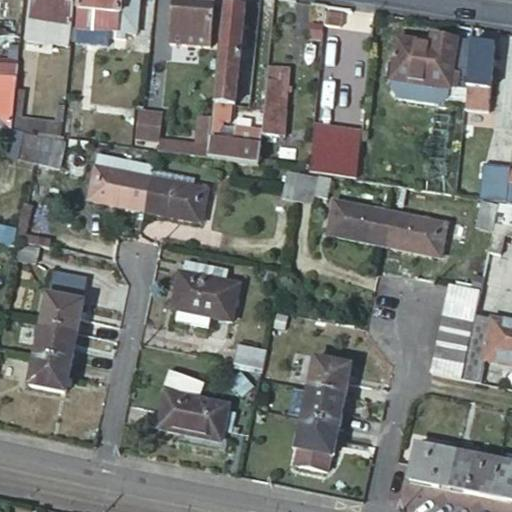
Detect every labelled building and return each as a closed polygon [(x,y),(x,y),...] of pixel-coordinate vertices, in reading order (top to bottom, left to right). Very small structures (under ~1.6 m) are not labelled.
[(0,0),(0,32),(14,35),(20,0),(0,0)] [(70,44),(75,23),(77,0),(34,0),(28,37),(70,44)] [(82,0),(80,28),(96,29),(96,26),(139,32),(143,0),(82,0)] [(184,0),(176,0),(172,36),(172,42),(212,46),(215,24),(218,5),(184,1),(184,0)] [(219,68),(215,100),(222,100),(235,102),(247,5),(232,2),(232,0),(227,0),(221,47),(219,68)] [(345,12),(328,10),(327,21),(344,23),(345,12)] [(451,97),(469,101),(470,84),(474,41),(435,34),(434,42),(400,37),(394,78),(453,87),(451,97)] [(499,43),(474,41),(470,84),(469,101),(468,108),(492,111),(499,43)] [(262,123),(261,132),(277,134),(277,125),(285,126),(287,109),(279,107),(280,97),(288,98),(292,69),(270,66),(262,123)] [(320,86),(320,114),(356,114),(356,107),(341,107),(341,86),(320,86)] [(361,149),(360,161),(372,162),(379,97),(367,96),(363,133),(361,149)] [(209,146),(208,158),(257,165),(257,163),(260,141),(261,132),(262,123),(228,118),(224,106),(221,105),(222,100),(215,100),(209,146)] [(0,126),(5,128),(15,129),(16,112),(0,109),(0,126)] [(139,113),(136,137),(158,139),(160,115),(139,113)] [(15,129),(5,128),(0,152),(0,155),(14,158),(20,130),(15,129)] [(315,128),(313,145),(361,149),(363,133),(315,128)] [(20,130),(14,158),(30,162),(36,133),(20,130)] [(36,133),(30,162),(62,169),(67,140),(36,133)] [(160,140),(159,150),(208,158),(209,146),(160,140)] [(361,149),(313,145),(310,173),(358,180),(360,161),(361,149)] [(511,166),(488,164),(482,199),(510,203),(511,183),(511,166)] [(72,198),(143,214),(150,180),(80,165),(72,198)] [(282,201),(297,204),(304,175),(289,171),(282,201)] [(297,204),(313,208),(320,178),(304,175),(297,204)] [(143,214),(212,229),(220,195),(150,180),(143,214)] [(481,201),(476,225),(492,228),(496,203),(481,201)] [(511,203),(510,203),(490,251),(500,253),(504,233),(511,234),(511,203)] [(330,238),(385,248),(392,215),(337,204),(330,238)] [(385,248),(442,259),(448,225),(392,215),(385,248)] [(241,285),(182,272),(173,309),(180,311),(177,321),(210,328),(212,317),(233,322),(241,285)] [(76,334),(82,303),(79,302),(83,280),(52,274),(41,327),(76,334)] [(482,290),(452,285),(449,301),(479,307),(482,290)] [(449,301),(446,315),(476,321),(477,316),(479,307),(449,301)] [(446,315),(443,330),(473,336),(476,321),(446,315)] [(467,366),(465,379),(485,384),(490,360),(499,320),(477,316),(476,321),(473,336),(470,351),(467,366)] [(511,322),(499,320),(490,360),(511,364),(511,322)] [(41,327),(35,357),(70,365),(76,334),(41,327)] [(443,330),(440,345),(470,351),(473,336),(443,330)] [(440,345),(437,360),(467,366),(470,351),(440,345)] [(238,348),(235,366),(263,372),(266,354),(238,348)] [(70,365),(35,357),(29,386),(64,395),(70,365)] [(437,360),(435,373),(465,379),(467,366),(437,360)] [(317,362),(310,390),(348,398),(354,369),(317,362)] [(304,420),(310,390),(295,387),(289,417),(304,420)] [(348,398),(310,390),(304,420),(341,428),(348,398)] [(168,393),(160,429),(220,442),(228,407),(168,393)] [(334,459),(341,428),(304,420),(297,452),(301,453),(298,467),(327,474),(330,459),(334,459)] [(425,447),(417,482),(459,491),(466,456),(425,447)] [(508,465),(466,456),(459,491),(501,499),(508,465)] [(511,465),(508,465),(501,499),(511,501),(511,465)]
